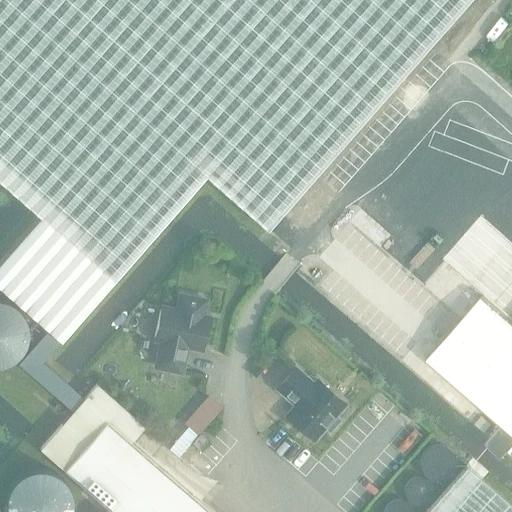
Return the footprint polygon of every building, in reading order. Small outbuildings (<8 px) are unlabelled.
[(0,0),(0,180),(4,184),(40,215),(0,260),(0,287),(47,329),(17,363),(59,400),(72,411),(84,398),(71,386),(42,361),(197,183),(205,174),(217,184),(267,228),(380,99),(466,0),(0,0)] [(181,371),(185,353),(181,353),(183,345),(201,349),(208,317),(202,315),(205,300),(180,294),(177,310),(162,307),(155,339),(161,340),(156,366),(181,371)] [(511,322),(481,295),(425,359),(500,425),(491,436),(489,439),(466,464),(481,478),(482,478),(511,444),(511,322)] [(291,399),(292,398),(298,403),(288,415),(313,437),(323,425),(329,430),(339,419),(333,414),(343,403),(317,381),(314,385),(294,368),(277,387),(291,399)] [(211,511),(130,441),(144,425),(96,383),(84,398),(72,411),(39,448),(109,509),(106,511),(211,511)] [(205,424),(193,413),(185,422),(197,433),(205,424)] [(511,511),(511,504),(466,464),(424,511),(511,511)]
